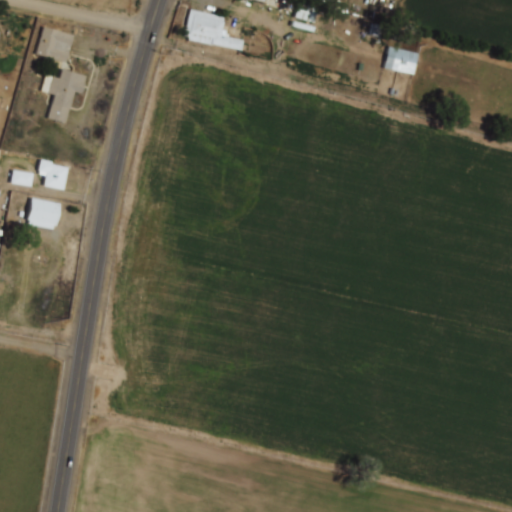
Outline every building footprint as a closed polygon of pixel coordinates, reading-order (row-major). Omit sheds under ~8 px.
[(292,13),(308,20),(313,8),(293,0),(267,0),(267,3),(292,13)] [(190,10),(225,17),(221,37),(242,41),(240,51),(188,40),(188,38),(184,37),(190,10)] [(44,28),(73,36),(66,63),(36,55),(44,28)] [(380,67),(409,74),(414,52),(385,45),(380,67)] [(60,70),(85,77),(81,93),(74,92),(65,124),(47,119),(53,96),(40,93),(45,74),(58,78),(60,70)] [(40,159),(51,161),(51,163),(68,167),(64,189),(43,185),(45,175),(39,173),(39,171),(38,170),(40,159)] [(9,181),(29,184),(31,172),(11,169),(9,181)] [(31,198),(60,203),(55,225),(27,220),(31,198)]
